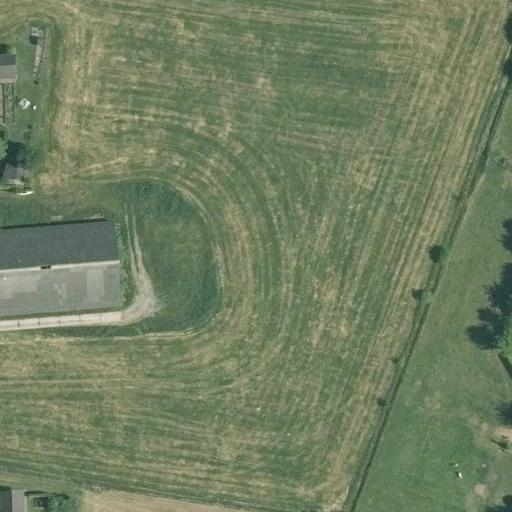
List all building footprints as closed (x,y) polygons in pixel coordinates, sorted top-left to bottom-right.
[(13,57),(0,57),(0,79),(14,79),(13,57)] [(22,160),(8,159),(7,173),(2,173),(1,181),(5,181),(4,185),(23,186),(23,181),(21,180),(22,160)] [(139,205),(188,205),(188,182),(139,181),(139,205)] [(0,230),(0,316),(120,307),(113,221),(0,230)] [(52,497),(52,486),(38,486),(38,497),(52,497)] [(0,511),(23,511),(23,498),(23,493),(0,494),(0,511)]
